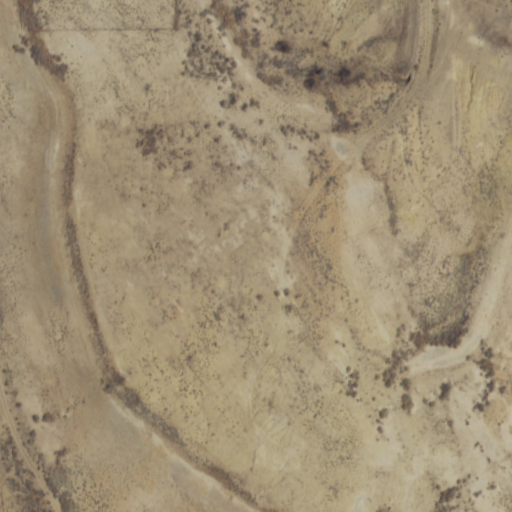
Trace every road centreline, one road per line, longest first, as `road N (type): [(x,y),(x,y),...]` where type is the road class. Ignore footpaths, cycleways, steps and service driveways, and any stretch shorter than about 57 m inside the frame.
road 1 (track): [(266,511),(264,447),(248,394),(284,315),(285,247),(299,208),(342,155),(398,112),(421,67),(421,0)]
road 2 (track): [(0,374),(7,419),(61,511)]
